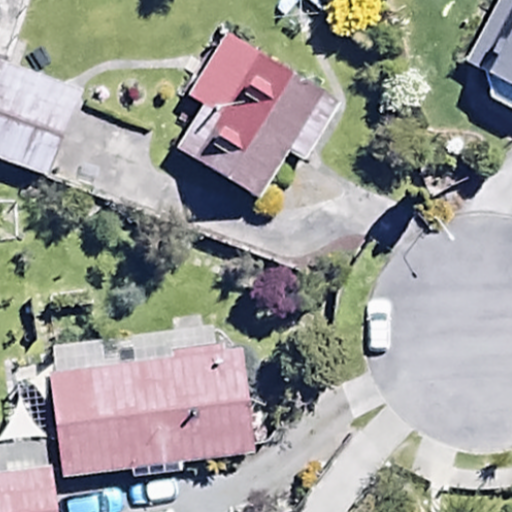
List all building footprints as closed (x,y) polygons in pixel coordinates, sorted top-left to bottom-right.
[(511,0),(490,0),(449,72),(488,94),(480,107),(511,125),(511,0)] [(317,100),(212,42),(175,109),(193,119),(167,166),(254,214),(317,100)] [(0,69),(0,172),(42,190),(79,102),(0,69)] [(39,386),(56,487),(245,463),(231,355),(212,358),(209,334),(44,356),(48,385),(39,386)] [(47,511),(44,482),(0,486),(0,511),(47,511)]
